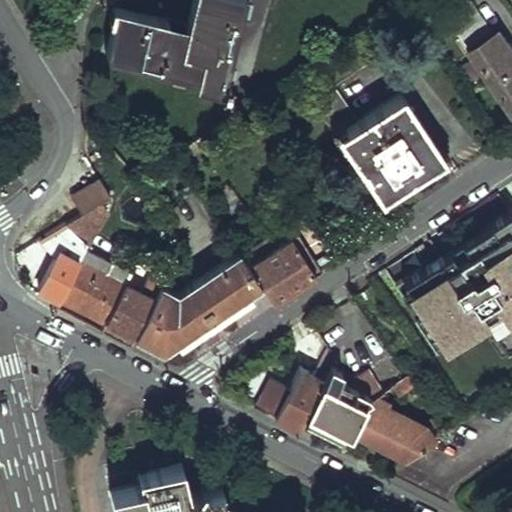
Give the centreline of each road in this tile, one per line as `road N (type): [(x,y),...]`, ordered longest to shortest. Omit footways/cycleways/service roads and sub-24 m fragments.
road 1 (residential): [(182,394),(202,371),(511,161)]
road 2 (tertiary): [(410,511),(182,394)]
road 3 (residential): [(43,86),(60,113),(62,138),(32,193),(0,221)]
road 4 (secondary): [(21,451),(65,379),(109,358)]
road 5 (tertiary): [(109,358),(0,301)]
